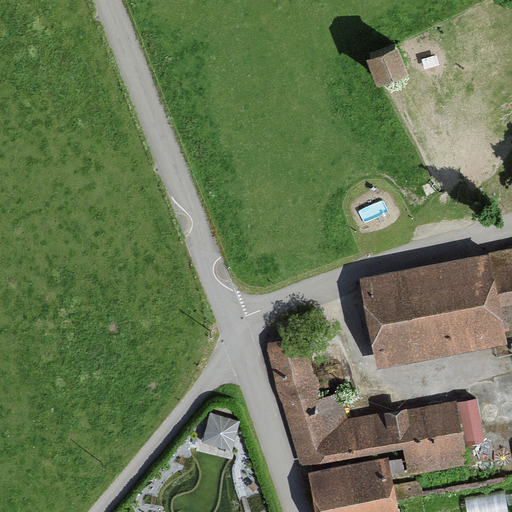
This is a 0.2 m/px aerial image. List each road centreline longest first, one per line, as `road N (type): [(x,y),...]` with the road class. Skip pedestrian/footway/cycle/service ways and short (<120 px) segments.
road 1 (unclassified): [(232,328),(108,0)]
road 2 (unclassified): [(232,328),(358,269),(511,227)]
road 3 (residential): [(93,511),(239,348)]
road 4 (unclassified): [(298,511),(239,348)]
